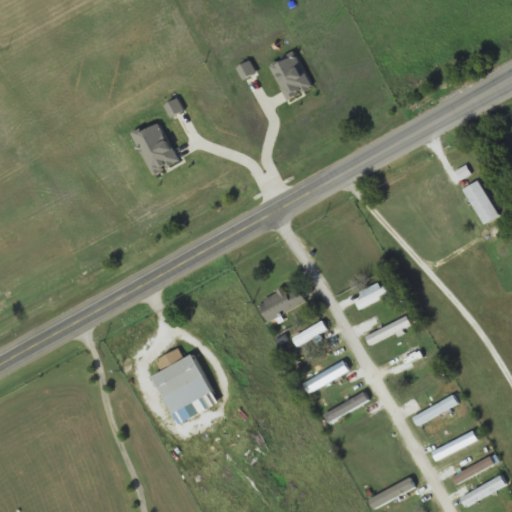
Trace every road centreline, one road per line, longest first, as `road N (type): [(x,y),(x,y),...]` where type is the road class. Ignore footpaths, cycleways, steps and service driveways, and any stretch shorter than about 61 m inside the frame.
road 1 (secondary): [(511,82),(0,366)]
road 2 (residential): [(455,511),(270,218)]
road 3 (residential): [(347,176),(511,382)]
